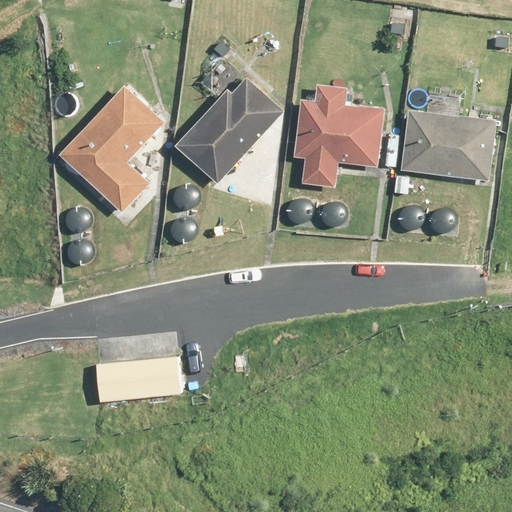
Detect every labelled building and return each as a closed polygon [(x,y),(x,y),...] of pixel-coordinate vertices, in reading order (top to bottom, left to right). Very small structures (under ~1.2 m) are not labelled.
[(218,182),(287,108),(247,72),(179,145),(218,182)] [(315,101),(301,99),(294,156),(306,157),(303,181),(337,185),(340,163),(382,168),(390,108),(349,102),(351,87),(317,83),(315,101)] [(165,124),(125,87),(59,155),(122,216),(151,186),(127,163),(139,151),(165,124)] [(425,113),(410,111),(402,171),(490,182),(497,119),(459,114),(461,98),(428,94),(425,113)] [(175,333),(94,340),(99,406),(181,399),(175,333)]
